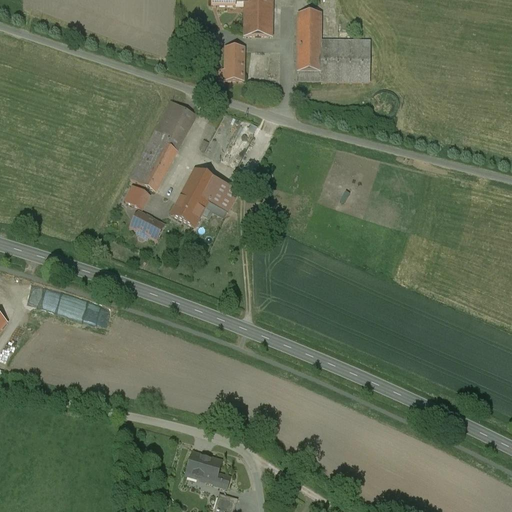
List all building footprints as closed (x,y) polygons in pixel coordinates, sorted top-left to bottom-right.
[(211,0),(211,8),(235,8),(235,5),(245,5),(244,0),(211,0)] [(244,0),(245,5),(244,39),(271,39),(271,0),(244,0)] [(320,16),(298,16),(297,83),(319,84),(320,43),(320,16)] [(369,44),(320,43),(319,84),(369,84),(369,44)] [(244,50),(225,49),(224,72),(219,72),(219,83),(243,84),(244,50)] [(380,93),(379,93),(376,95),(375,95),(373,97),(372,98),(371,100),(370,102),(370,104),(369,106),(369,108),(370,110),(370,111),(371,113),(372,115),(373,117),(374,118),(376,119),(378,120),(380,121),(381,121),(383,121),(385,121),(387,121),(389,120),(391,120),(393,119),(394,117),(395,116),(397,114),(397,112),(398,111),(398,109),(399,107),(398,105),(398,103),(397,101),(396,99),(395,98),(394,96),(392,95),(391,94),(389,93),(387,93),(384,92),(380,93)] [(171,104),(129,181),(142,188),(164,147),(177,154),(196,118),(171,104)] [(177,154),(164,147),(142,188),(155,195),(177,154)] [(218,185),(194,172),(181,197),(206,210),(208,206),(218,185)] [(238,196),(218,185),(208,206),(215,210),(226,215),(228,216),(230,212),(238,196)] [(148,198),(132,190),(125,204),(141,213),(148,198)] [(206,210),(181,197),(170,217),(195,230),(201,218),(206,210)] [(213,215),(215,210),(208,206),(206,210),(201,218),(209,222),(213,215)] [(224,220),(226,215),(215,210),(213,215),(224,220)] [(163,229),(138,215),(130,230),(138,234),(137,236),(147,242),(148,240),(155,244),(163,229)] [(212,462),(192,456),(186,478),(204,483),(206,484),(212,462)] [(212,462),(206,484),(214,486),(215,486),(221,464),(212,462)] [(206,484),(204,483),(201,490),(212,493),(214,486),(206,484)] [(234,511),(237,502),(223,498),(218,511),(234,511)]
